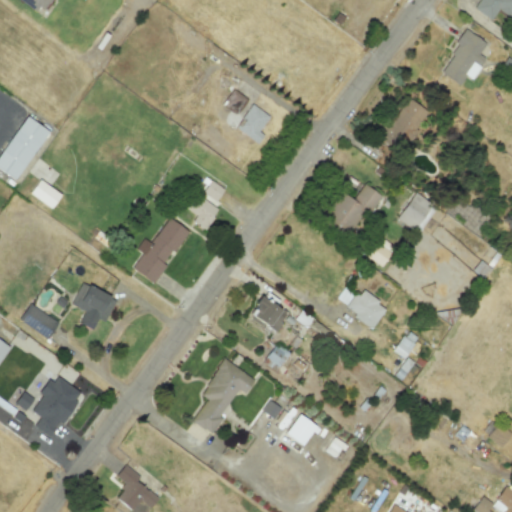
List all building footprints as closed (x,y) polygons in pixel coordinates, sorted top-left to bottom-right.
[(17,0),(36,14),(45,0),(17,0)] [(511,0),(477,0),(472,8),(490,19),(496,9),(511,19),(511,0)] [(484,43),(465,30),(437,71),(458,85),(464,75),(470,79),(484,59),(477,54),(484,43)] [(268,116),(250,104),(241,117),(236,114),(247,99),(230,88),(219,106),(228,112),(222,121),(256,143),(262,135),(257,132),(268,116)] [(402,152),(426,111),(404,97),(379,138),(402,152)] [(0,167),(0,156),(28,116),(49,131),(15,178),(0,167)] [(222,188),(203,177),(184,209),(195,214),(191,221),(204,229),(216,208),(203,201),(206,197),(214,202),(222,188)] [(27,193),(49,208),(59,194),(37,179),(27,193)] [(348,237),(377,193),(362,184),(351,199),(338,190),(320,219),(348,237)] [(394,218),(417,233),(435,207),(412,192),(394,218)] [(186,231),(167,217),(149,243),(142,238),(134,249),(140,253),(129,268),(151,284),(164,265),(162,264),(186,231)] [(104,322),(114,298),(79,282),(69,305),(82,310),(77,323),(91,330),(96,319),(104,322)] [(360,290),(356,296),(343,286),(334,298),(354,312),(351,316),(369,329),(384,307),(360,290)] [(273,332),(285,313),(259,296),(247,316),(273,332)] [(17,319),(45,339),(56,323),(28,303),(17,319)] [(403,358),(415,337),(404,330),(392,352),(403,358)] [(252,379),(221,358),(197,395),(204,399),(190,421),(209,434),(220,417),(217,415),(236,389),(242,393),(252,379)] [(79,392),(52,374),(39,394),(40,395),(29,411),(38,417),(32,426),(49,437),(79,392)] [(13,403),(23,410),(32,398),(21,391),(13,403)] [(279,408),(266,399),(259,410),(271,419),(279,408)] [(314,426),(296,414),(283,433),(300,445),(314,426)] [(427,442),(402,422),(383,446),(408,466),(427,442)] [(485,437),(500,447),(509,433),(494,424),(485,437)] [(138,499),(148,508),(156,498),(134,480),(138,477),(123,464),(113,476),(123,485),(113,497),(129,510),(138,499)] [(511,511),(511,491),(503,486),(491,504),(479,496),(469,511),(471,511),(511,511)]
